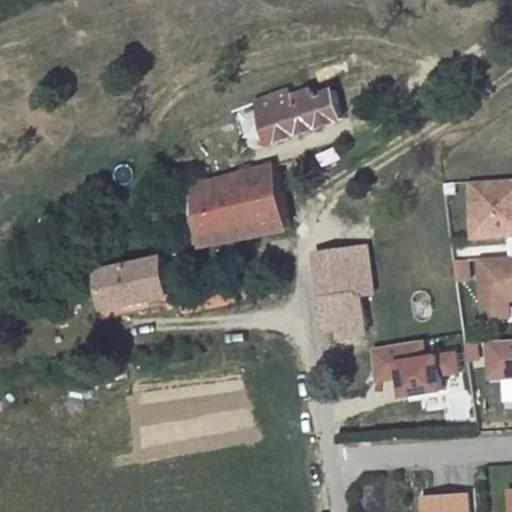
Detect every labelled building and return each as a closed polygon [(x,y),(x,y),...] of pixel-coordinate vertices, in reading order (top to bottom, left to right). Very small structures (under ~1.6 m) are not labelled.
[(293,91),(257,104),(268,135),(260,138),(264,149),(344,121),(334,90),(331,91),(329,86),(322,89),(321,85),(294,95),(293,91)] [(207,248),(292,231),(276,165),(195,188),(201,221),(189,224),(194,245),(206,243),(207,248)] [(511,180),(470,183),(474,240),(511,236),(511,180)] [(319,255),(325,298),(357,294),(370,292),(365,249),(319,255)] [(175,296),(167,257),(103,271),(110,309),(151,301),(175,296)] [(511,258),(483,260),(487,320),(511,318),(511,315),(511,301),(511,300),(511,258)] [(459,261),(460,282),(473,281),(471,260),(459,261)] [(95,273),(103,310),(110,309),(103,271),(95,273)] [(236,284),(183,294),(187,313),(240,302),(236,284)] [(325,298),(329,331),(361,327),(357,294),(325,298)] [(103,310),(104,319),(152,310),(151,301),(110,309),(103,310)] [(429,340),(377,349),(381,382),(400,379),(399,372),(405,371),(406,378),(409,397),(449,391),(447,377),(465,374),(462,353),(432,358),(429,340)] [(511,340),(491,342),(493,379),(511,377),(511,340)] [(427,497),(427,511),(472,511),(471,494),(427,497)]
